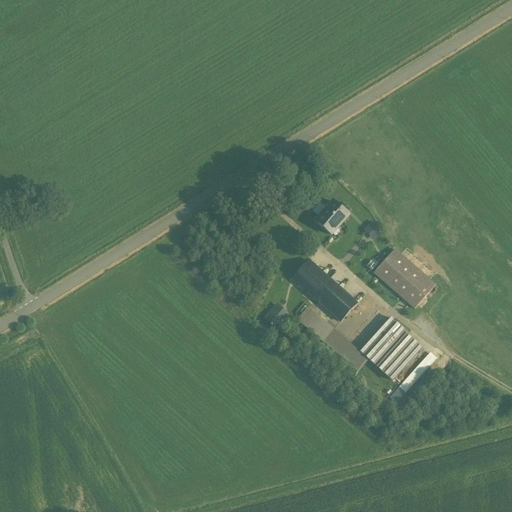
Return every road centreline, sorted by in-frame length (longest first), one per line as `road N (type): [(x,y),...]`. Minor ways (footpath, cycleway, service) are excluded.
road 1 (tertiary): [(0,327),(511,8)]
road 2 (track): [(511,390),(450,354),(403,310)]
